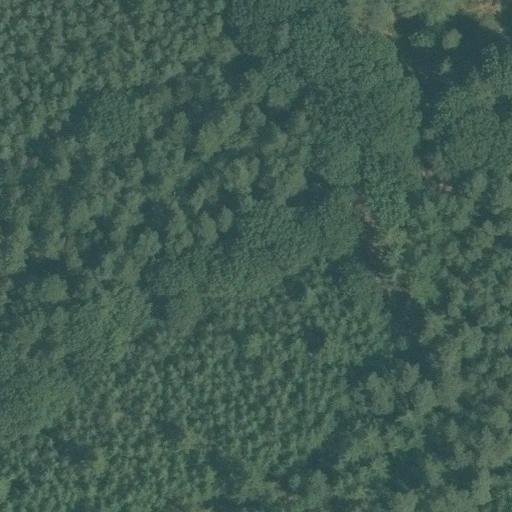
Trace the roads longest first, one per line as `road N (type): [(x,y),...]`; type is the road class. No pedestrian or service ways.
road 1 (track): [(0,394),(391,174)]
road 2 (track): [(276,0),(391,174)]
road 3 (track): [(437,147),(511,276)]
road 4 (track): [(391,174),(511,107)]
